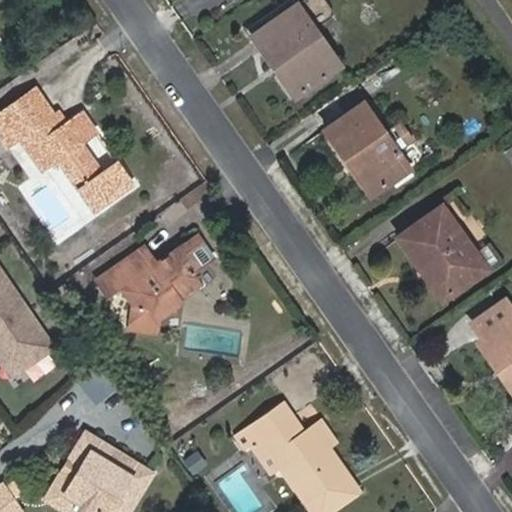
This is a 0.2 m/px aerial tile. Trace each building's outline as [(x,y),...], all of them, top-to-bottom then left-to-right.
[(297,5),(259,32),(280,61),(274,65),(295,95),(340,64),(297,5)] [(280,61),(259,32),(253,36),(274,65),(280,61)] [(43,118),(51,112),(35,89),(0,113),(0,136),(7,148),(20,140),(42,171),(58,160),(94,212),(133,184),(82,113),(62,126),(54,132),(43,118)] [(325,130),(344,157),(350,154),(377,191),(410,168),(364,103),(325,130)] [(62,126),(51,112),(43,118),(54,132),(62,126)] [(350,154),(344,157),(370,195),(377,191),(350,154)] [(396,236),(417,267),(426,260),(450,294),(486,268),(442,204),(396,236)] [(161,271),(156,263),(144,245),(96,279),(107,296),(121,287),(134,305),(129,330),(158,333),(159,321),(154,314),(178,297),(172,287),(192,272),(213,258),(197,235),(172,252),(177,261),(161,271)] [(172,252),(156,263),(161,271),(177,261),(172,252)] [(426,260),(417,267),(441,300),(450,294),(426,260)] [(0,367),(10,383),(60,352),(3,261),(0,262),(0,367)] [(201,285),(192,272),(172,287),(178,297),(154,314),(159,321),(183,303),(180,299),(201,285)] [(477,341),(494,365),(501,360),(511,375),(511,308),(508,303),(473,326),(482,338),(477,341)] [(511,375),(501,360),(494,365),(511,391),(511,375)] [(260,437),(280,466),(311,511),(328,511),(360,490),(329,446),(336,442),(321,421),(305,432),(290,441),(281,427),(295,418),(284,402),(235,436),(244,448),(250,443),(260,437)] [(305,432),(295,418),(281,427),(290,441),(305,432)] [(271,472),(280,466),(260,437),(250,443),(271,472)] [(57,498),(75,510),(78,505),(88,511),(122,511),(143,478),(91,445),(79,462),(68,480),(57,498)] [(194,474),(209,465),(200,449),(184,459),(194,474)] [(79,462),(73,458),(62,477),(68,480),(79,462)] [(5,488),(0,491),(0,510),(13,501),(5,488)] [(20,511),(13,501),(0,510),(0,511),(20,511)]
